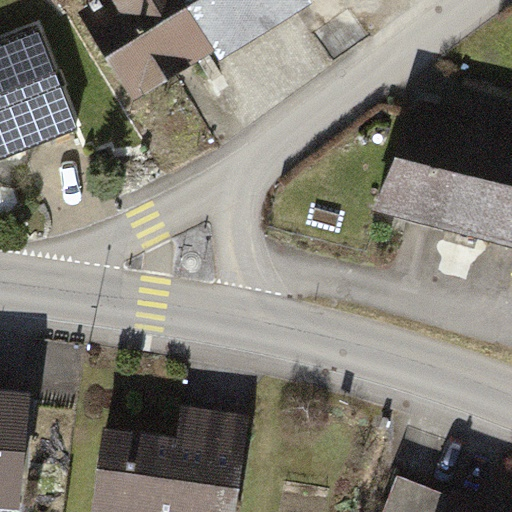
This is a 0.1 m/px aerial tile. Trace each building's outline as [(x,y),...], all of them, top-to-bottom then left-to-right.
[(101,0),(83,11),(135,97),(293,0),(101,0)] [(0,154),(73,126),(36,32),(0,45),(0,154)] [(463,115),(424,104),(383,202),(511,238),(511,96),(471,86),(463,115)] [(168,432),(84,420),(71,511),(214,511),(232,412),(172,400),(168,432)] [(511,511),(511,506),(435,481),(424,511),(511,511)]
